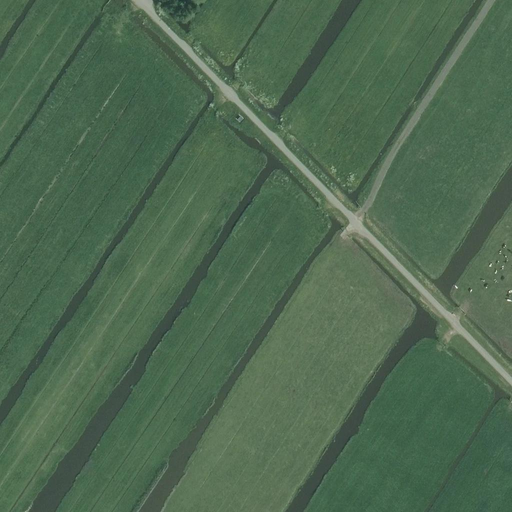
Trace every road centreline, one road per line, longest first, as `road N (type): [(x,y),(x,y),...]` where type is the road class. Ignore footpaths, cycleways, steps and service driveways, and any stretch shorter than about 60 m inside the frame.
road 1 (unclassified): [(138,0),(511,382)]
road 2 (track): [(273,378),(342,236),(372,204),(380,179),(497,0)]
